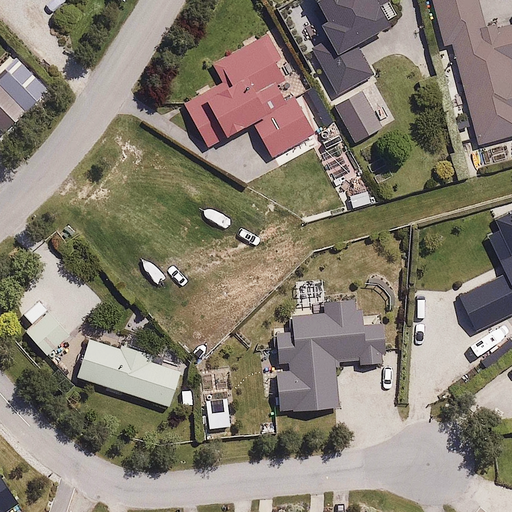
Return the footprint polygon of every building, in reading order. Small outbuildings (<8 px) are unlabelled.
[(334,95),(371,75),(354,42),(387,24),(374,0),(313,0),(323,17),(316,21),(324,36),(307,46),(334,95)] [(449,43),(475,144),(511,134),(511,60),(511,58),(511,57),(511,17),(483,24),(476,0),(430,0),(442,45),(449,43)] [(224,82),(185,104),(207,143),(249,120),(269,156),(314,131),(292,92),(283,97),(275,83),(283,79),(273,61),(278,59),(265,34),(213,63),(224,82)] [(19,62),(0,81),(0,127),(10,137),(52,94),(19,62)] [(360,91),(333,106),(354,143),(381,128),(360,91)] [(504,273),(456,296),(473,330),(511,310),(511,207),(491,217),(509,254),(498,259),(504,273)] [(272,331),(279,411),(337,406),(332,357),(384,352),(381,319),(362,320),(361,305),(353,306),(352,298),(321,301),(322,308),(287,311),(288,329),(272,331)] [(48,310),(24,329),(44,354),(68,335),(48,310)] [(85,337),(73,376),(168,406),(180,367),(149,358),(152,351),(119,341),(117,347),(85,337)] [(9,511),(20,506),(0,474),(0,511),(9,511)]
